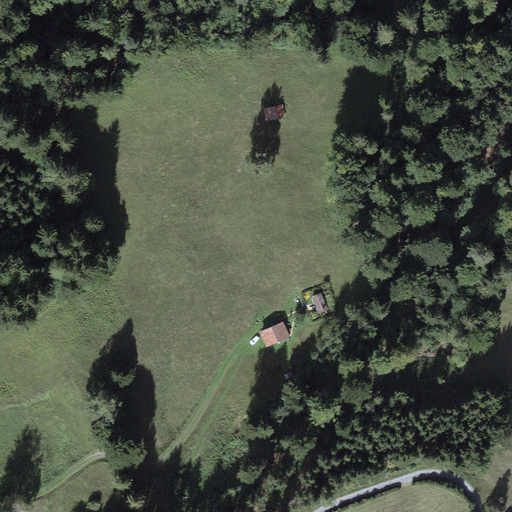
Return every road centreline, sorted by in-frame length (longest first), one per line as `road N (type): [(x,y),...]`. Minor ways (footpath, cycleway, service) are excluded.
road 1 (track): [(480,511),(461,482),(437,474),(318,511)]
road 2 (track): [(511,65),(481,42),(415,34),(399,18),(396,0)]
